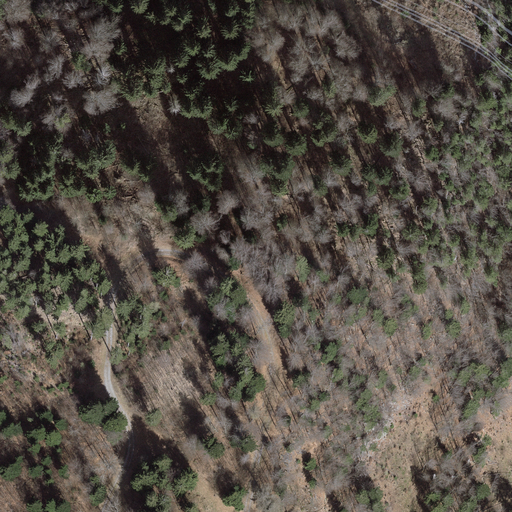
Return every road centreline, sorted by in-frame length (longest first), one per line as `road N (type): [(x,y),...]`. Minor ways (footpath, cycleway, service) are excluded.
road 1 (track): [(106,511),(132,436),(107,377),(110,304),(136,259),(166,251),(224,276),(265,320),(275,376),(247,511)]
road 2 (track): [(227,511),(156,433),(130,424)]
